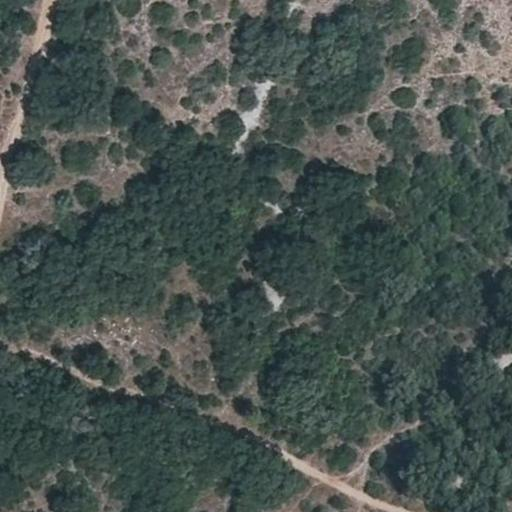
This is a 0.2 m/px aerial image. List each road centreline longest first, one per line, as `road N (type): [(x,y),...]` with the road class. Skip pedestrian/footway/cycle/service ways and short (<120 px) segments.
road 1 (track): [(0,340),(401,511)]
road 2 (track): [(0,195),(54,0)]
